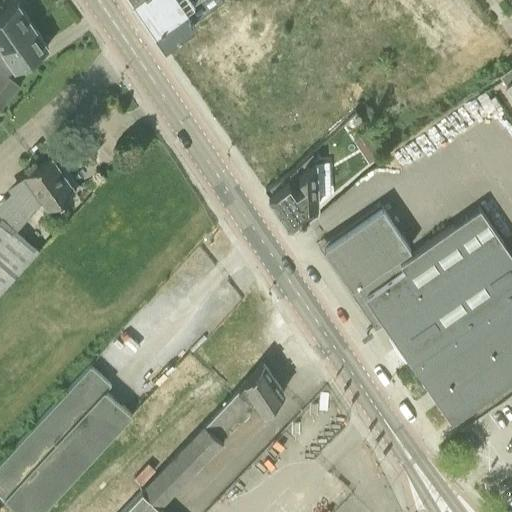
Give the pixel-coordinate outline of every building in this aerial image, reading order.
[(146,0),(138,5),(153,26),(189,0),(146,0)] [(189,0),(153,26),(164,42),(220,2),(218,0),(189,0)] [(0,48),(34,26),(17,1),(0,12),(0,48)] [(34,26),(0,48),(0,78),(48,46),(34,26)] [(0,109),(21,85),(9,75),(0,85),(0,109)] [(355,109),(344,120),(350,127),(362,119),(355,109)] [(367,130),(353,139),(360,149),(374,140),(367,130)] [(289,170),(264,188),(289,224),(293,225),(316,209),(318,204),(315,162),(308,153),(305,156),(304,155),(297,161),(298,163),(289,170)] [(16,228),(42,200),(48,209),(75,190),(51,155),(39,164),(36,161),(26,168),(28,171),(24,174),(25,176),(11,186),(15,192),(0,208),(0,213),(2,216),(16,228)] [(411,363),(415,359),(511,293),(511,253),(479,205),(407,255),(404,250),(410,246),(382,205),(324,245),(352,285),(355,282),(411,363)] [(0,289),(38,248),(16,228),(2,216),(0,218),(0,289)] [(511,293),(415,359),(453,414),(511,373),(511,293)] [(252,401),(263,412),(284,390),(263,361),(120,511),(165,511),(159,506),(223,438),(222,437),(228,431),(229,427),(235,419),(240,419),(245,413),(245,408),(252,401)] [(0,492),(21,511),(40,511),(132,413),(105,388),(111,382),(90,363),(0,460),(0,492)]
